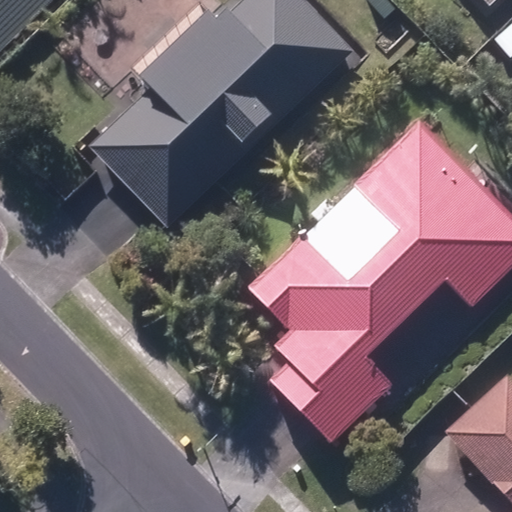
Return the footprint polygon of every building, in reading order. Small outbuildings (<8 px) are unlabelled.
[(0,0),(0,56),(58,0),(0,0)] [(92,154),(168,234),(354,58),(297,0),(245,0),(213,31),(207,23),(136,90),(147,102),(92,154)] [(475,0),(489,15),(504,0),(475,0)] [(266,393),(329,457),(392,395),(366,369),(445,291),(470,318),(511,275),(511,225),(419,132),(250,299),(291,340),(272,359),(286,372),(266,393)] [(407,351),(437,379),(468,347),(437,319),(407,351)] [(511,511),(511,394),(504,386),(445,441),(511,511)]
